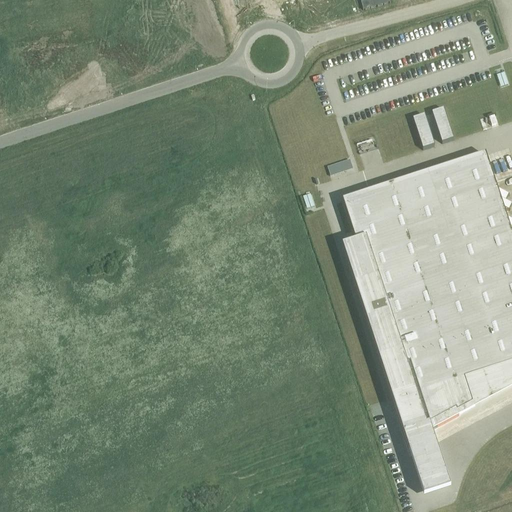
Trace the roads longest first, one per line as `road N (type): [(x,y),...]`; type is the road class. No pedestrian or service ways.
road 1 (unclassified): [(0,143),(241,64)]
road 2 (unclassified): [(241,64),(256,82),(280,84),(300,56),(279,27),(255,30),(241,51)]
